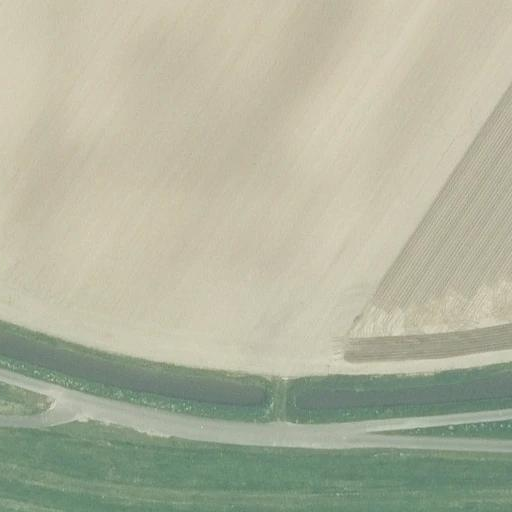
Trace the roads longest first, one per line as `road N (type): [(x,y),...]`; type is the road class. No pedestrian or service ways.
road 1 (unclassified): [(343,437),(217,433),(146,421),(0,374)]
road 2 (unclassified): [(343,437),(511,419)]
road 3 (unclassified): [(511,449),(343,437)]
